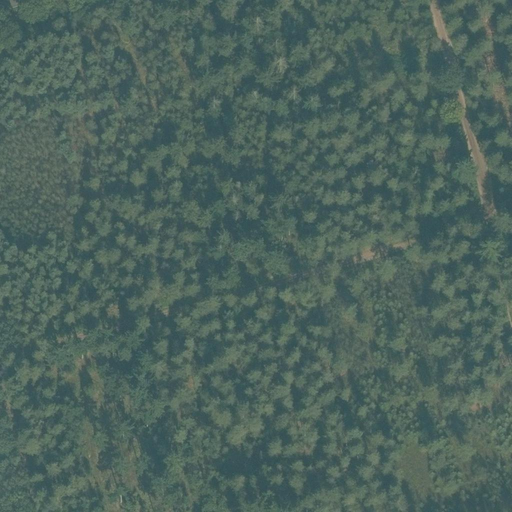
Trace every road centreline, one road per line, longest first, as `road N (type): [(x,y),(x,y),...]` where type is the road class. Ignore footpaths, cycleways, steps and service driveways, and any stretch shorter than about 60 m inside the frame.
road 1 (track): [(0,380),(7,357),(493,222)]
road 2 (track): [(493,222),(431,0)]
road 3 (track): [(35,511),(0,384)]
